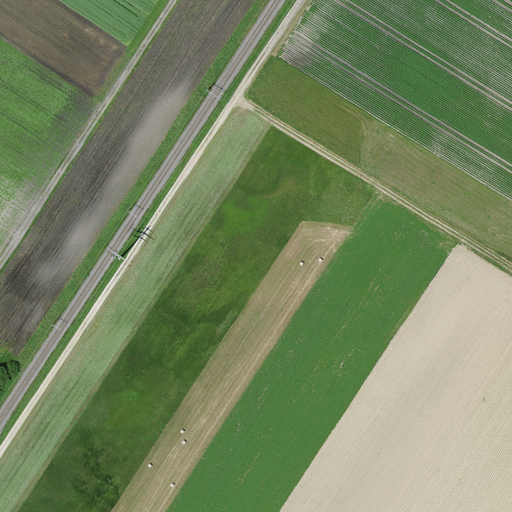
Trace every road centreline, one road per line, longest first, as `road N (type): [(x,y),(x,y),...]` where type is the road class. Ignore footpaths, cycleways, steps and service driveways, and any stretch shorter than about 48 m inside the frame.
road 1 (track): [(300,0),(0,455)]
road 2 (track): [(511,270),(235,97)]
road 3 (track): [(0,262),(173,0)]
